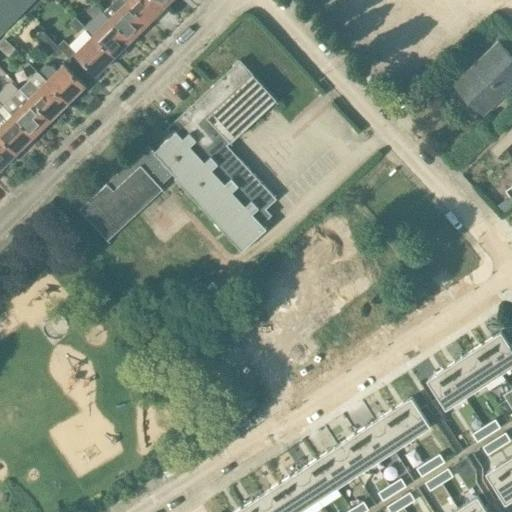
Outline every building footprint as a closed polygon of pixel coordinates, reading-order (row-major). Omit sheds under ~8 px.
[(0,0),(0,30),(30,0),(0,0)] [(115,0),(104,10),(111,17),(132,38),(148,22),(127,0),(126,0),(115,0)] [(126,0),(127,0),(148,22),(166,5),(160,0),(126,0)] [(325,0),(348,24),(359,14),(372,29),(368,32),(375,40),(410,8),(402,0),(325,0)] [(93,34),(114,55),(132,38),(111,17),(93,34)] [(75,18),(69,25),(78,34),(84,28),(75,18)] [(37,37),(55,54),(61,48),(57,44),(44,31),(37,37)] [(57,44),(61,48),(70,57),(75,52),(96,73),(114,55),(93,34),(75,51),(63,39),(57,44)] [(0,46),(8,55),(15,48),(4,36),(0,39),(0,46)] [(511,53),(499,40),(454,82),(484,113),(511,86),(511,53)] [(253,72),(241,59),(171,123),(167,119),(166,119),(176,131),(155,150),(150,144),(151,144),(150,143),(80,207),(109,239),(164,188),(161,184),(171,176),(241,252),(268,227),(263,222),(269,216),(264,210),(278,198),(228,144),(278,98),(253,72)] [(38,72),(46,80),(67,101),(85,83),(64,62),(56,69),(52,65),(45,65),(38,72)] [(19,86),(50,118),(67,101),(46,80),(38,72),(37,70),(19,86)] [(2,103),(12,113),(33,135),(50,118),(19,86),(2,103)] [(0,135),(15,151),(33,135),(12,113),(2,103),(0,105),(0,135)] [(491,114),(479,126),(491,138),(503,126),(491,114)] [(511,141),(511,127),(499,140),(506,147),(511,141)] [(0,166),(15,151),(0,135),(0,166)] [(506,147),(499,140),(490,149),(497,156),(506,147)] [(211,307),(224,296),(213,285),(201,296),(211,307)] [(502,330),(483,342),(502,370),(511,363),(511,344),(511,343),(510,344),(502,330)] [(483,342),(465,354),(483,382),(502,370),(483,342)] [(465,354),(447,366),(465,394),(483,382),(465,354)] [(447,366),(428,378),(447,406),(465,394),(447,366)] [(412,396),(394,407),(412,436),(430,424),(412,396)] [(394,407),(375,420),(393,448),(412,436),(394,407)] [(496,418),(484,425),(490,433),(501,426),(496,418)] [(375,420),(356,432),(375,460),(393,448),(375,420)] [(484,425),(473,432),(478,440),(490,433),(484,425)] [(506,431),(495,438),(500,446),(511,439),(506,431)] [(356,432),(338,444),(356,472),(375,460),(356,432)] [(495,438),(483,445),(488,453),(500,446),(495,438)] [(338,444),(319,456),(337,485),(356,472),(338,444)] [(440,452),(429,459),(434,468),(445,460),(440,452)] [(468,455),(455,463),(464,478),(477,470),(468,455)] [(319,456),(300,469),(318,497),(337,485),(319,456)] [(429,459),(417,467),(422,475),(434,468),(429,459)] [(511,466),(507,459),(487,471),(506,501),(511,497),(511,466)] [(396,464),(383,472),(390,482),(403,474),(396,464)] [(449,466),(437,474),(442,482),(454,475),(449,466)] [(300,469),(281,481),(299,509),(318,497),(300,469)] [(437,474),(425,481),(431,489),(442,482),(437,474)] [(402,476),(390,484),(395,492),(407,485),(402,476)] [(281,481),(262,493),(274,511),(295,511),(299,509),(281,481)] [(390,484),(378,491),(384,499),(395,492),(390,484)] [(410,490),(399,497),(404,506),(416,499),(410,490)] [(274,511),(262,493),(244,505),(248,511),(274,511)] [(488,511),(478,495),(458,507),(461,511),(488,511)] [(399,497),(387,505),(391,511),(394,511),(404,506),(399,497)] [(364,500),(353,507),(355,511),(363,511),(369,508),(364,500)]
